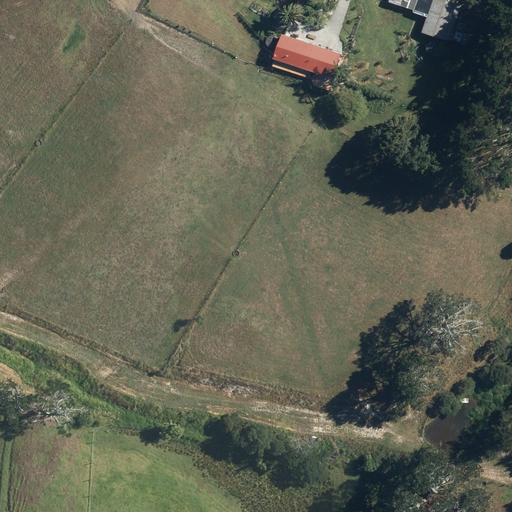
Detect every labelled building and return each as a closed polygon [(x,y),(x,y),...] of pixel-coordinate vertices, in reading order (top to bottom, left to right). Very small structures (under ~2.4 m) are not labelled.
[(392,0),(392,1),(417,9),(420,0),(392,0)] [(435,0),(426,31),(452,39),(464,3),(454,0),(435,0)] [(415,9),(399,4),(397,11),(412,16),(415,9)] [(268,25),(259,30),(271,49),(280,43),(268,25)] [(278,57),(337,77),(345,53),(286,32),(278,57)]
